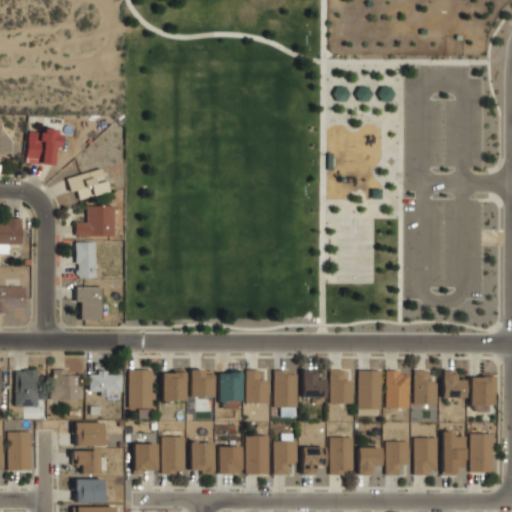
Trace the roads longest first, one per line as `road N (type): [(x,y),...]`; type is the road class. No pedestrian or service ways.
road 1 (tertiary): [(511,340),(0,339)]
road 2 (residential): [(132,500),(511,502)]
road 3 (residential): [(45,339),(42,203),(19,189),(0,189)]
road 4 (residential): [(509,502),(511,381)]
